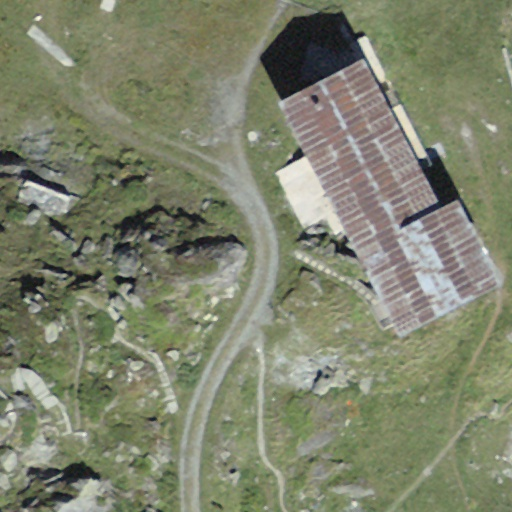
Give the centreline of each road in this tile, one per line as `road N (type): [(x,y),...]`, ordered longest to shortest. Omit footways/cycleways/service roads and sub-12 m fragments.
road 1 (track): [(189,511),(189,454),(203,393),(249,307)]
road 2 (track): [(249,307),(267,242),(226,111)]
